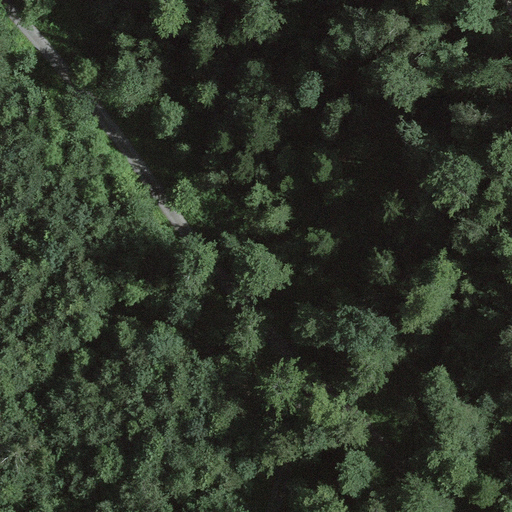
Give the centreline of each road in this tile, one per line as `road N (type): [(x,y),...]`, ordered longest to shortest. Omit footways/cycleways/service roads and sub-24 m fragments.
road 1 (track): [(434,511),(268,341),(109,116),(11,0)]
road 2 (track): [(303,377),(281,511)]
